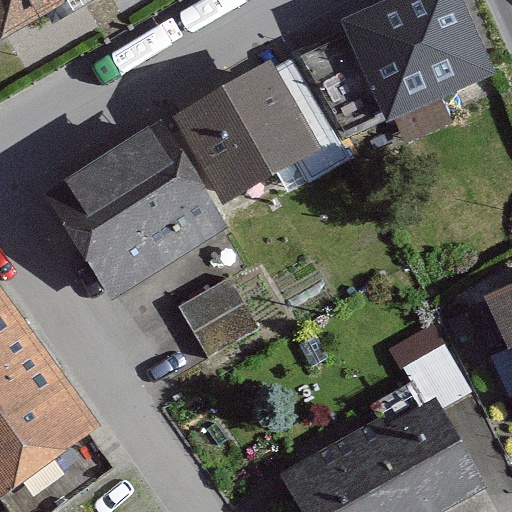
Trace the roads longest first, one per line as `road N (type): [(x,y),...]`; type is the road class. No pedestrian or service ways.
road 1 (residential): [(0,187),(218,511)]
road 2 (residential): [(0,134),(231,0)]
